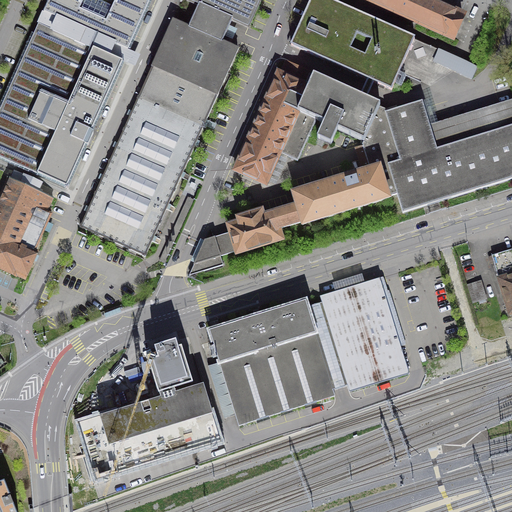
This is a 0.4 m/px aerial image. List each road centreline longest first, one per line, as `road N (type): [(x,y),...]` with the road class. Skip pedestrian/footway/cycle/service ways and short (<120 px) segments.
road 1 (tertiary): [(48,415),(70,366),(113,334),(511,208)]
road 2 (unknown): [(188,309),(231,445)]
